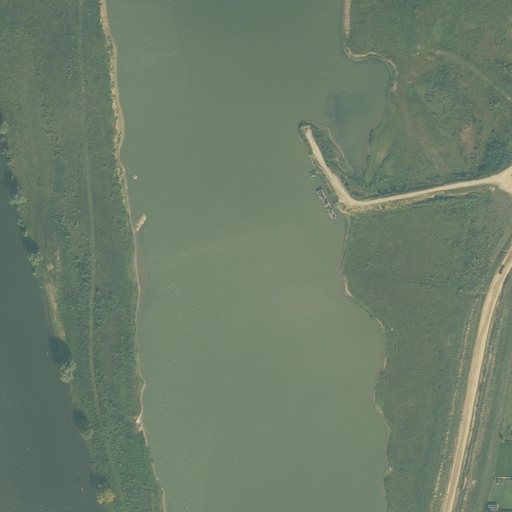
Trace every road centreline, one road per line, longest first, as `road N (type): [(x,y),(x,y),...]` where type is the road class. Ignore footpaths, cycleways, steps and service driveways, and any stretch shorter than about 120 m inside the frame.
road 1 (track): [(511,256),(489,305),(446,511)]
road 2 (track): [(335,182),(360,201),(489,179),(511,167)]
